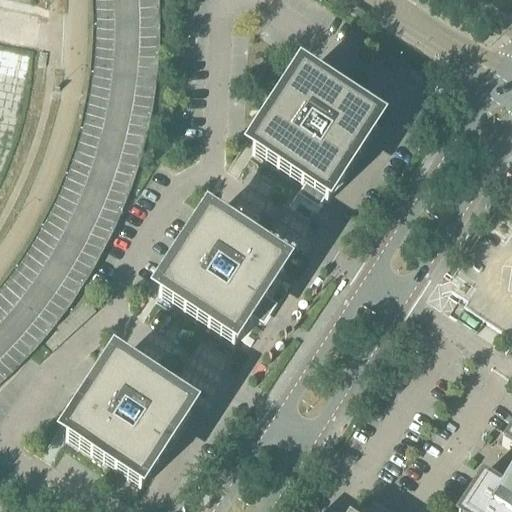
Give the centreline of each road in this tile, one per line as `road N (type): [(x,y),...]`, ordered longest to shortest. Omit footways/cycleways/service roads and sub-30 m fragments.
road 1 (unclassified): [(490,82),(280,417)]
road 2 (unclassified): [(309,445),(511,131)]
road 3 (unclassified): [(0,262),(64,128),(77,0)]
road 4 (unclassified): [(388,0),(490,82)]
